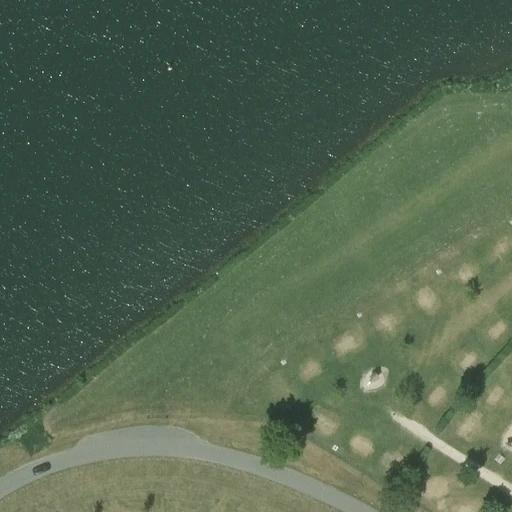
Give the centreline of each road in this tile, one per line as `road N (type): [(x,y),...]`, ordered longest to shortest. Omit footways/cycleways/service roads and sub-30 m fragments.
road 1 (unclassified): [(370,511),(299,468),(217,446),(121,446),(0,487)]
road 2 (track): [(511,196),(262,363)]
road 3 (track): [(511,287),(380,408)]
